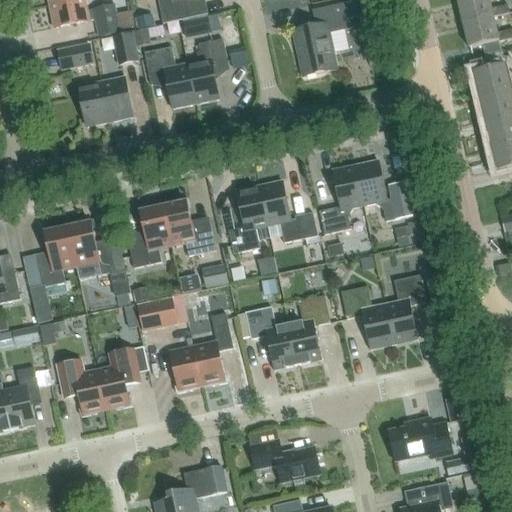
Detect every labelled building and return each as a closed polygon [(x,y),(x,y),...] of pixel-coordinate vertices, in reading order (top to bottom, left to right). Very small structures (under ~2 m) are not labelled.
[(77,0),(50,6),(55,30),(90,23),(85,0),(77,0)] [(184,1),(189,0),(157,0),(163,26),(188,20),(184,1)] [(462,25),(493,18),(510,15),(508,6),(491,10),(489,0),(460,0),(457,1),(462,25)] [(347,5),(351,20),(357,19),(360,33),(372,30),(366,1),(347,5)] [(121,34),(116,5),(87,11),(90,21),(96,20),(99,38),(121,34)] [(329,35),(352,30),(346,5),(313,12),(316,28),(294,32),(304,79),(337,72),(329,35)] [(156,27),(154,16),(135,20),(138,30),(156,27)] [(187,39),(211,34),(207,17),(183,22),(187,39)] [(493,18),(462,25),(468,50),(497,43),(498,44),(511,40),(511,31),(497,35),(493,18)] [(149,31),(136,33),(138,47),(151,45),(149,31)] [(140,63),(134,34),(113,38),(119,67),(140,63)] [(223,41),(198,46),(202,63),(188,66),(196,106),(219,101),(213,72),(228,69),(223,41)] [(58,50),(62,72),(95,65),(91,44),(58,50)] [(151,82),(167,79),(174,111),(196,106),(188,66),(176,68),(172,48),(145,53),(151,82)] [(480,101),(511,93),(511,84),(509,85),(505,67),(474,74),(480,101)] [(63,78),(48,80),(51,98),(66,95),(63,78)] [(102,84),(110,124),(133,120),(125,79),(102,84)] [(102,84),(79,89),(87,129),(110,124),(102,84)] [(486,125),(511,118),(511,96),(511,93),(480,101),(486,125)] [(492,148),(511,143),(511,118),(486,125),(492,148)] [(511,143),(492,148),(498,173),(511,169),(511,143)] [(379,163),(356,168),(364,207),(376,204),(376,205),(383,211),(386,224),(414,218),(408,192),(392,196),(393,201),(387,202),(379,163)] [(364,207),(356,168),(333,173),(341,209),(320,213),(325,237),(352,231),(349,219),(353,211),(352,209),(364,207)] [(260,188),(268,228),(281,226),(285,245),(319,238),(314,214),(296,218),(297,221),(291,222),(283,183),(260,188)] [(257,231),(268,228),(260,188),(237,193),(245,229),(229,233),(234,256),(261,250),(257,231)] [(193,229),(189,210),(191,209),(190,201),(173,205),(173,207),(164,209),(172,248),(186,245),(189,259),(216,253),(210,225),(193,229)] [(155,211),(155,209),(137,212),(139,221),(142,220),(147,242),(129,246),(134,270),(162,264),(159,251),(172,248),(164,209),(155,211)] [(504,233),(511,231),(511,215),(501,219),(504,233)] [(421,220),(404,224),(409,246),(426,242),(421,220)] [(98,253),(93,230),(96,229),(94,222),(77,225),(78,228),(68,230),(77,269),(91,266),(93,279),(116,274),(111,251),(98,253)] [(32,293),(44,290),(45,290),(46,298),(68,293),(63,272),(77,269),(68,230),(59,232),(59,229),(42,233),(44,241),(46,241),(51,263),(26,269),(32,293)] [(121,248),(111,251),(116,274),(126,272),(121,248)] [(225,263),(232,262),(230,249),(223,251),(225,263)] [(0,263),(0,305),(21,301),(14,270),(2,273),(0,263)] [(423,269),(430,297),(442,295),(435,266),(423,269)] [(226,267),(203,272),(206,287),(207,291),(230,286),(226,267)] [(180,278),(184,293),(202,289),(199,274),(180,278)] [(386,306),(395,347),(418,342),(411,308),(427,305),(421,277),(394,283),(399,304),(386,306)] [(252,283),(252,296),(277,295),(276,283),(252,283)] [(395,347),(386,306),(373,309),(368,288),(342,294),(348,322),(363,318),(370,352),(395,347)] [(149,302),(146,290),(134,293),(136,305),(149,302)] [(117,298),(119,308),(131,306),(129,295),(117,298)] [(303,324),(290,327),(299,367),(323,362),(315,328),(331,325),(325,298),(299,303),(303,324)] [(143,336),(158,332),(178,328),(173,303),(137,310),(143,336)] [(0,309),(0,331),(8,330),(5,309),(0,309)] [(299,367),(290,327),(277,330),(272,309),(246,315),(251,342),(267,339),(274,373),(299,367)] [(194,349),(202,388),(226,383),(220,354),(234,351),(226,316),(212,319),(217,344),(194,349)] [(66,324),(40,329),(44,349),(57,346),(55,336),(67,333),(66,324)] [(13,334),(15,346),(29,344),(41,341),(38,329),(27,331),(13,334)] [(127,388),(141,385),(139,375),(149,373),(144,349),(134,351),(110,356),(112,370),(99,372),(107,412),(117,409),(118,412),(134,408),(132,400),(129,401),(127,388)] [(202,388),(194,349),(171,354),(179,393),(202,388)] [(107,412),(99,372),(85,375),(82,362),(58,367),(65,402),(80,399),(84,417),(107,412)] [(37,371),(40,387),(52,385),(50,369),(37,371)] [(3,393),(12,432),(35,427),(29,399),(41,397),(35,370),(18,373),(21,389),(3,393)] [(0,393),(0,434),(12,432),(3,393),(0,393)] [(389,433),(396,464),(429,457),(430,461),(453,456),(447,425),(433,428),(431,420),(417,423),(418,427),(389,433)] [(282,456),(279,442),(251,449),(256,472),(278,467),(282,485),(321,477),(315,449),(282,456)] [(458,446),(464,473),(477,470),(471,443),(458,446)] [(155,505),(156,511),(198,511),(196,501),(227,494),(222,468),(184,476),(188,492),(168,496),(170,502),(155,505)] [(468,499),(479,497),(478,488),(483,487),(480,474),(464,477),(468,499)] [(401,511),(446,511),(454,510),(448,484),(425,489),(428,505),(401,511)] [(332,511),(332,509),(319,511),(303,511),(301,502),(274,508),(274,511),(332,511)]
